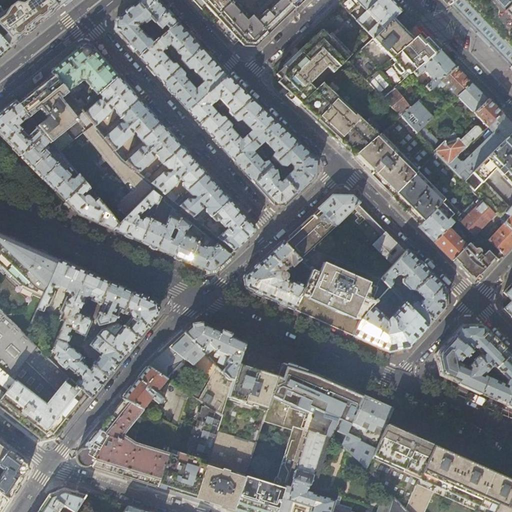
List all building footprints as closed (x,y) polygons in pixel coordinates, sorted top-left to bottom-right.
[(21,38),(43,21),(60,7),(53,0),(25,0),(4,16),(0,19),(0,31),(13,45),(21,38)] [(160,28),(165,33),(177,24),(165,11),(154,0),(140,0),(137,3),(153,21),(160,28)] [(286,0),(192,0),(234,45),(237,42),(240,46),(244,46),(245,45),(256,46),(295,8),(286,0)] [(367,11),(377,0),(342,0),(340,3),(349,12),(358,2),(361,5),(359,8),(361,10),(364,8),(367,11)] [(391,1),(390,0),(377,0),(367,11),(357,20),(374,37),(392,19),(401,11),(391,1)] [(511,0),(454,0),(449,5),(465,22),(485,42),(489,39),(511,18),(511,0)] [(127,43),(139,57),(155,42),(151,37),(147,37),(143,32),(153,21),(137,3),(128,10),(117,19),(116,31),(127,43)] [(511,18),(489,39),(485,42),(497,55),(509,67),(511,64),(511,18)] [(391,58),(412,40),(392,19),(374,37),(373,38),(384,51),(385,51),(391,58)] [(184,64),(200,49),(188,36),(177,24),(165,33),(162,36),(158,41),(165,48),(169,44),(181,56),(180,60),(184,64)] [(349,57),(349,56),(322,30),(277,74),(281,79),(279,82),(294,96),(292,100),(299,107),(323,83),(349,57)] [(0,55),(9,48),(0,38),(0,55)] [(176,64),(172,64),(161,52),(165,48),(158,41),(155,42),(139,57),(151,70),(163,83),(179,69),(176,64)] [(69,57),(51,72),(54,76),(71,96),(81,88),(81,86),(79,84),(82,81),(83,78),(86,79),(86,81),(97,95),(100,93),(117,77),(103,62),(90,47),(82,47),(69,57)] [(213,63),(200,49),(184,64),(189,69),(192,69),(204,81),(199,86),(207,94),(226,77),(213,63)] [(435,85),(456,67),(445,57),(439,50),(411,74),(410,75),(413,78),(422,71),(430,80),(422,88),(426,92),(435,85)] [(366,80),(378,70),(360,51),(349,62),(366,80)] [(404,71),(391,58),(378,70),(366,80),(384,98),(400,84),(410,75),(411,74),(407,69),(404,71)] [(462,73),(456,67),(435,85),(450,102),(471,83),(462,73)] [(184,78),(184,74),(179,69),(163,83),(176,98),(188,111),(207,94),(199,86),(195,89),(184,78)] [(54,145),(59,151),(81,131),(131,191),(114,205),(123,215),(127,216),(152,191),(152,190),(156,186),(150,181),(147,179),(144,176),(141,174),(122,158),(102,134),(85,113),(82,109),(77,103),(71,96),(54,76),(36,90),(18,104),(44,134),(51,142),(54,145)] [(127,89),(117,77),(100,93),(102,95),(102,100),(99,100),(85,113),(102,134),(104,132),(105,131),(99,123),(112,111),(111,109),(112,108),(114,107),(116,110),(116,112),(121,117),(138,101),(137,99),(127,89)] [(238,88),(227,77),(226,77),(207,94),(214,102),(219,98),(229,109),(228,113),(232,116),(250,100),(238,88)] [(352,157),(379,134),(323,83),(299,107),(352,157)] [(473,113),(487,99),(478,90),(471,83),(450,102),(466,119),(473,113)] [(400,115),(409,107),(397,91),(399,89),(400,90),(404,87),(400,84),(384,98),(400,115)] [(214,102),(207,94),(188,111),(189,112),(199,123),(211,136),(227,121),(224,117),(220,117),(210,106),(214,102)] [(487,127),(501,114),(494,107),(487,99),(473,113),(487,127)] [(82,109),(86,105),(81,100),(77,103),(82,109)] [(262,111),(250,100),(232,116),(237,122),(242,120),(252,131),(246,136),(251,142),(253,141),(274,122),(262,111)] [(11,146),(20,155),(21,156),(44,134),(18,104),(15,101),(4,109),(0,112),(0,135),(3,138),(11,146)] [(124,124),(123,123),(120,123),(107,135),(104,132),(102,134),(122,158),(125,156),(125,155),(119,148),(132,135),(132,132),(134,130),(137,133),(137,136),(141,141),(159,124),(149,112),(138,101),(121,117),(125,122),(124,124)] [(423,127),(432,119),(415,102),(409,107),(400,115),(401,116),(417,132),(423,127)] [(487,127),(493,133),(464,162),(459,162),(455,158),(448,164),(464,180),(471,174),(486,159),(506,138),(511,132),(511,124),(508,121),(501,114),(487,127)] [(392,197),(436,152),(434,150),(417,132),(401,116),(379,134),(352,157),(368,173),(392,197)] [(231,129),(231,125),(227,121),(211,136),(222,148),(232,159),(251,142),(246,136),(242,140),(241,140),(231,129)] [(277,162),(297,143),(286,133),(274,122),(253,141),(258,147),(264,141),(274,153),(272,157),(270,159),(274,164),(277,162)] [(141,141),(146,146),(144,148),(142,147),(129,160),(125,156),(122,158),(141,174),(143,173),(142,170),(153,159),(153,156),(155,154),(158,157),(158,160),(163,164),(181,148),(170,135),(159,124),(141,141)] [(434,150),(441,144),(423,127),(417,132),(434,150)] [(459,141),(452,134),(441,144),(434,150),(436,152),(448,164),(455,158),(482,131),(478,127),(474,127),(459,141)] [(59,151),(54,145),(47,151),(46,151),(45,150),(44,150),(44,151),(43,150),(51,142),(44,134),(21,156),(31,167),(35,170),(43,178),(65,158),(59,151)] [(511,185),(511,143),(506,138),(486,159),(511,185)] [(258,147),(253,141),(251,142),(232,159),(242,171),(253,183),(274,164),(270,159),(267,162),(267,161),(263,163),(253,152),(258,147)] [(305,151),(297,143),(277,162),(281,166),(285,166),(289,163),(292,167),(293,170),(284,179),(297,193),(299,191),(306,184),(313,178),(313,158),(305,151)] [(20,155),(11,146),(9,148),(18,157),(20,155)] [(192,160),(181,148),(163,164),(168,169),(171,168),(173,170),(170,173),(164,173),(154,182),(152,180),(150,181),(156,186),(174,201),(178,198),(170,189),(178,182),(177,179),(180,177),(181,179),(183,181),(182,182),(182,185),(187,190),(204,174),(203,172),(192,160)] [(447,198),(464,180),(448,164),(436,152),(392,197),(406,211),(420,225),(447,198)] [(31,167),(21,156),(17,160),(31,174),(35,170),(31,167)] [(71,166),(65,158),(43,178),(53,189),(65,201),(85,183),(79,175),(74,179),(72,179),(70,177),(71,176),(71,175),(66,171),(71,166)] [(277,168),(274,164),(253,183),(263,194),(272,203),(285,204),(290,199),(297,193),(284,179),(281,183),(278,181),(276,171),(277,168)] [(195,194),(197,196),(194,199),(187,199),(182,204),(179,202),(177,204),(192,216),(201,208),(201,206),(204,203),(207,207),(206,208),(206,211),(211,217),(228,200),(215,186),(204,174),(187,190),(191,194),(194,195),(195,194)] [(501,218),(509,209),(482,182),(480,183),(471,174),(464,180),(480,197),(495,213),(501,218)] [(91,189),(85,183),(65,201),(72,208),(78,214),(88,218),(113,230),(119,224),(97,198),(94,201),(86,194),(91,189)] [(160,197),(152,191),(127,216),(119,224),(113,230),(126,235),(140,242),(151,219),(145,216),(143,217),(141,219),(139,218),(138,216),(140,213),(141,214),(145,210),(146,211),(153,203),(157,205),(160,197)] [(352,196),(332,195),(320,206),(318,208),(319,210),(319,211),(312,217),(311,216),(307,220),(291,234),(288,237),(289,238),(284,243),(299,258),(357,205),(359,203),(352,196)] [(495,213),(480,197),(463,214),(456,220),(473,237),(495,213)] [(463,214),(447,198),(420,225),(418,226),(426,234),(434,242),(447,229),(456,220),(463,214)] [(165,252),(181,215),(163,200),(161,202),(170,210),(164,224),(164,225),(151,219),(140,242),(153,247),(165,252)] [(252,235),(253,227),(241,215),(228,200),(211,217),(215,221),(219,221),(224,227),(225,226),(227,228),(217,237),(234,251),(244,242),(252,235)] [(405,252),(357,205),(299,258),(301,260),(312,270),(307,282),(294,310),(326,324),(353,336),(359,320),(371,306),(377,299),(388,287),(381,279),(405,252)] [(511,205),(509,209),(501,218),(504,222),(511,229),(511,205)] [(184,234),(192,224),(181,215),(165,252),(173,256),(189,263),(197,244),(197,243),(193,241),(192,240),(191,238),(191,237),(188,235),(187,236),(184,236),(184,234)] [(202,224),(205,222),(199,216),(196,219),(202,224)] [(511,229),(504,222),(488,240),(503,255),(507,250),(511,244),(511,229)] [(201,235),(202,232),(194,226),(192,228),(200,236),(201,235)] [(451,260),(465,246),(447,229),(434,242),(443,251),(451,260)] [(42,298),(59,260),(44,254),(29,247),(15,241),(0,234),(0,309),(6,316),(26,311),(33,294),(42,298)] [(221,263),(230,255),(206,235),(201,246),(197,244),(189,263),(198,267),(204,270),(216,268),(221,263)] [(294,267),(301,260),(299,258),(284,243),(282,241),(252,269),(244,276),(246,289),(269,299),(294,310),(307,282),(304,281),(302,285),(296,282),(295,284),(286,280),(288,278),(288,277),(288,276),(288,275),(288,274),(287,273),(286,273),(286,272),(292,265),(294,267)] [(475,249),(469,243),(465,246),(451,260),(464,272),(474,283),(493,263),(496,259),(486,249),(481,253),(481,250),(479,248),(475,249)] [(420,264),(406,250),(405,252),(381,279),(388,287),(393,291),(403,302),(405,300),(401,296),(402,295),(392,284),(392,280),(397,274),(400,275),(401,274),(404,277),(402,279),(402,283),(404,285),(403,287),(410,294),(414,290),(430,274),(420,264)] [(72,266),(59,260),(42,298),(38,309),(43,312),(46,306),(49,305),(50,304),(52,304),(56,294),(54,293),(55,291),(54,290),(54,289),(54,288),(55,288),(59,288),(60,286),(66,289),(65,290),(69,293),(69,294),(67,296),(66,296),(60,310),(61,314),(59,318),(60,319),(59,321),(62,322),(63,320),(64,321),(86,272),(72,266)] [(97,277),(86,272),(64,321),(56,339),(67,344),(70,336),(68,335),(71,329),(75,330),(74,332),(85,337),(91,321),(90,318),(78,313),(85,297),(99,303),(109,282),(97,277)] [(444,308),(444,287),(438,282),(430,274),(414,290),(423,298),(420,302),(418,300),(418,299),(414,296),(408,302),(405,300),(403,302),(427,326),(436,316),(444,308)] [(122,313),(132,293),(119,287),(109,282),(99,303),(102,305),(96,319),(99,325),(112,322),(113,321),(114,321),(114,320),(115,318),(116,318),(119,311),(122,313)] [(511,282),(508,287),(503,292),(510,301),(503,309),(508,315),(511,318),(511,282)] [(393,291),(388,287),(377,299),(382,304),(393,291)] [(157,314),(154,302),(144,298),(132,293),(122,313),(125,314),(125,317),(129,319),(124,326),(138,338),(147,326),(157,314)] [(387,320),(371,306),(359,320),(353,336),(375,346),(388,352),(408,348),(418,336),(427,326),(403,302),(387,320)] [(55,436),(88,396),(78,386),(75,384),(6,316),(0,309),(0,368),(14,381),(0,398),(0,407),(4,410),(20,423),(41,440),(55,436)] [(240,358),(245,343),(223,333),(203,324),(190,326),(184,332),(206,355),(212,348),(215,349),(213,356),(216,358),(218,353),(220,354),(217,362),(225,366),(221,371),(228,379),(233,380),(240,358)] [(130,347),(138,338),(124,326),(115,337),(105,328),(101,329),(98,333),(95,331),(91,336),(93,339),(96,336),(122,357),(130,347)] [(455,381),(504,403),(511,406),(511,357),(481,326),(461,326),(435,355),(439,374),(455,381)] [(233,380),(228,379),(221,371),(206,355),(184,332),(176,339),(169,346),(185,359),(201,372),(204,374),(201,378),(208,381),(198,399),(205,404),(222,415),(228,397),(233,380)] [(114,367),(122,357),(96,336),(93,339),(91,336),(86,342),(101,355),(92,365),(107,377),(114,367)] [(107,377),(92,365),(89,369),(80,362),(83,357),(67,344),(56,339),(52,350),(57,353),(55,355),(58,357),(58,362),(65,369),(68,367),(80,377),(75,384),(78,386),(88,396),(90,397),(99,386),(107,377)] [(279,371),(283,359),(258,348),(245,343),(240,358),(233,380),(228,397),(244,403),(244,404),(251,407),(251,405),(266,410),(270,397),(279,371)] [(185,359),(169,346),(159,355),(148,366),(165,377),(185,359)] [(346,436),(363,395),(344,386),(306,370),(283,359),(279,371),(270,397),(308,413),(311,414),(313,410),(340,421),(336,432),(346,436)] [(160,389),(167,379),(165,377),(148,366),(135,381),(122,398),(124,399),(143,409),(152,399),(159,404),(162,403),(164,405),(166,401),(164,400),(165,399),(164,396),(161,394),(163,392),(160,389)] [(0,398),(14,381),(0,368),(0,398)] [(197,398),(199,394),(192,389),(190,394),(197,398)] [(378,401),(363,395),(346,436),(341,445),(366,470),(385,424),(393,408),(378,401)] [(187,399),(181,397),(171,424),(177,427),(187,399)] [(264,418),(293,427),(274,485),(245,476),(245,477),(234,510),(241,511),(276,511),(286,484),(307,416),(308,413),(270,397),(266,410),(264,418)] [(143,409),(124,399),(100,429),(109,435),(91,465),(105,469),(125,476),(146,482),(157,486),(157,484),(164,465),(168,453),(135,443),(122,434),(143,409)] [(196,420),(198,420),(195,428),(193,427),(191,434),(193,434),(191,442),(189,441),(187,447),(188,448),(186,454),(176,451),(175,454),(169,452),(168,453),(164,465),(157,484),(166,487),(165,488),(170,490),(196,498),(206,465),(222,415),(205,404),(204,406),(203,406),(200,414),(198,413),(196,420)] [(405,509),(432,445),(406,433),(385,424),(366,470),(393,497),(405,509)] [(91,465),(109,435),(100,429),(89,441),(88,441),(87,441),(85,442),(85,443),(84,444),(84,446),(84,447),(78,455),(78,456),(78,457),(78,458),(78,459),(79,460),(80,461),(81,462),(84,463),(91,465)] [(332,511),(336,501),(337,502),(339,496),(316,488),(318,485),(332,438),(308,430),(293,479),(291,486),(286,484),(276,511),(288,511),(292,501),(313,508),(311,511),(332,511)] [(511,511),(511,480),(432,445),(405,509),(407,511),(422,511),(431,491),(478,511),(511,511)] [(28,470),(27,463),(16,455),(8,449),(7,451),(0,460),(0,466),(4,471),(1,475),(0,474),(0,476),(1,477),(0,478),(0,491),(9,500),(19,484),(28,470)] [(206,465),(196,498),(213,503),(234,510),(245,477),(231,472),(232,470),(222,468),(221,470),(206,465)] [(64,488),(49,494),(41,506),(37,511),(59,511),(63,506),(71,511),(74,511),(85,495),(74,491),(64,488)] [(0,511),(9,500),(0,491),(0,511)] [(407,511),(405,509),(393,497),(387,511),(407,511)]
